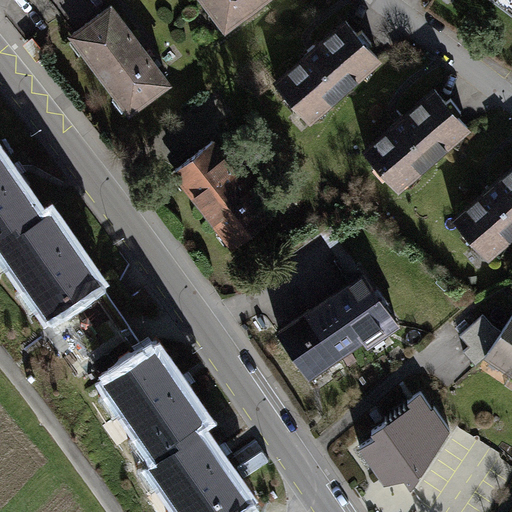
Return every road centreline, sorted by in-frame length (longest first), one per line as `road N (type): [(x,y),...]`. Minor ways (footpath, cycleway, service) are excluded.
road 1 (residential): [(332,511),(280,430),(0,60)]
road 2 (track): [(0,352),(118,511)]
road 3 (residential): [(382,0),(511,98)]
